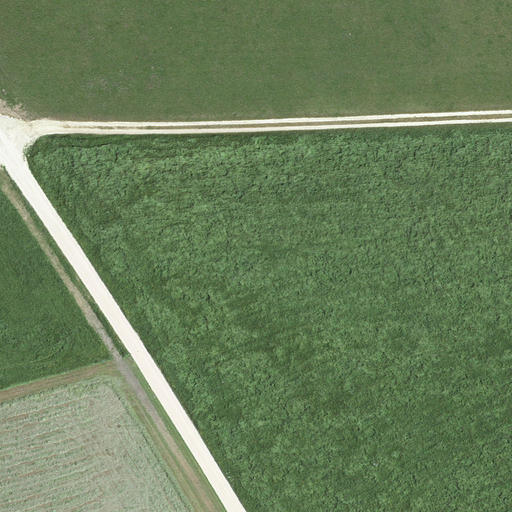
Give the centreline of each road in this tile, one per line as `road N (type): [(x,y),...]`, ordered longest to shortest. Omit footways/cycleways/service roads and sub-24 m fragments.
road 1 (track): [(511,120),(33,134),(12,170),(0,151)]
road 2 (track): [(231,511),(12,170)]
